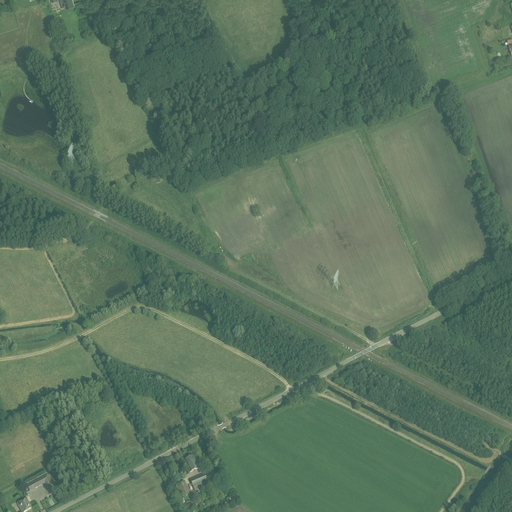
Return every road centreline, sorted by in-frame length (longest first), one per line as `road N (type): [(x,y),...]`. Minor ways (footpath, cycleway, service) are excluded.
road 1 (unclassified): [(55,511),(511,276)]
road 2 (track): [(292,389),(144,307),(62,346),(0,359)]
road 3 (track): [(105,204),(129,184),(183,164),(196,168),(335,113),(346,95)]
road 4 (track): [(511,461),(498,452),(490,465),(319,376)]
road 5 (track): [(511,64),(367,122),(341,86)]
road 6 (track): [(445,89),(508,278)]
road 7 (track): [(183,164),(100,0)]
road 8 (track): [(196,0),(262,141)]
